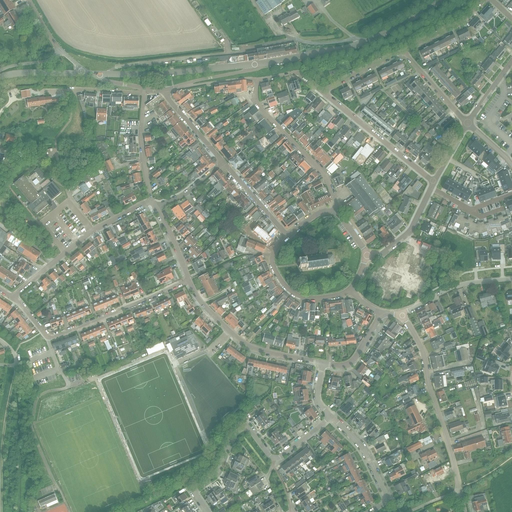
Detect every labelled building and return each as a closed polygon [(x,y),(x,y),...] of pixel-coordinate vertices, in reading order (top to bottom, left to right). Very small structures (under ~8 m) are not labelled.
[(10,0),(0,0),(0,8),(1,10),(12,3),(10,0)] [(259,0),(256,3),(265,15),(285,0),(259,0)] [(12,3),(1,10),(4,15),(15,8),(12,3)] [(318,11),(312,4),(307,8),(312,15),(318,11)] [(491,13),(493,11),(487,6),(481,13),(483,16),(481,18),(486,23),(488,20),(493,15),(491,13)] [(283,25),(287,23),(289,22),(288,22),(290,21),(299,17),(295,11),(294,8),(289,10),(290,13),(287,15),(287,14),(279,18),(283,25)] [(12,27),(20,22),(13,11),(5,16),(8,20),(4,23),(6,27),(10,24),(12,27)] [(469,28),(474,34),(476,32),(475,31),(482,23),(476,18),(469,25),(471,26),(469,28)] [(474,34),(469,28),(467,30),(466,29),(457,33),(460,40),(469,36),(470,37),(474,34)] [(448,38),(451,44),(457,42),(453,35),(448,38)] [(445,47),(451,44),(448,38),(442,40),(445,47)] [(440,50),(445,47),(442,40),(437,43),(440,50)] [(495,51),(491,56),(496,60),(497,58),(499,60),(502,57),(501,56),(506,50),(505,49),(507,47),(501,42),(499,44),(502,47),(497,53),(495,51)] [(295,43),(283,45),(285,55),(297,53),(295,46),(295,43)] [(434,53),(440,50),(437,43),(431,46),(434,53)] [(426,49),(429,55),(434,53),(431,46),(426,49)] [(273,47),(265,48),(267,58),(274,57),(273,53),(274,53),(273,47)] [(267,58),(265,48),(257,50),(257,53),(248,55),(247,55),(231,57),(231,56),(219,57),(219,62),(228,61),(228,62),(228,63),(245,61),(258,59),(259,60),(267,58)] [(429,55),(426,49),(420,51),(423,58),(429,55)] [(488,59),(480,68),(483,70),(488,74),(490,71),(490,70),(495,64),(493,63),(495,61),(490,56),(488,59)] [(400,61),(395,64),(398,70),(403,68),(400,61)] [(392,73),(398,70),(395,64),(389,67),(392,73)] [(431,71),(435,76),(440,71),(436,66),(431,71)] [(384,69),(387,76),(392,73),(389,67),(384,69)] [(387,76),(384,69),(378,72),(381,79),(387,76)] [(477,74),(473,79),(470,82),(476,88),(479,84),(478,84),(483,78),(482,77),(484,75),(478,70),(475,73),(477,74)] [(439,80),(444,75),(440,71),(435,76),(439,80)] [(375,74),(369,77),(372,83),(378,81),(375,74)] [(444,75),(439,80),(443,85),(448,80),(444,75)] [(363,79),(367,86),(372,83),(369,77),(363,79)] [(408,88),(411,92),(413,89),(420,83),(417,80),(415,81),(412,78),(405,85),(408,88)] [(361,89),(367,86),(363,79),(358,82),(361,89)] [(288,84),(292,99),(296,98),(294,91),(295,91),(296,92),(298,91),(299,90),(300,90),(297,80),(291,82),(291,83),(288,84)] [(447,89),(452,85),(448,80),(443,85),(447,89)] [(246,81),(227,83),(228,89),(228,93),(237,92),(237,93),(241,92),(247,92),(247,87),(246,81)] [(361,89),(358,82),(352,85),(356,92),(361,89)] [(269,83),(261,85),(262,92),(270,90),(271,90),(269,83)] [(413,89),(411,91),(414,95),(417,93),(423,87),(420,83),(413,89)] [(222,84),(214,85),(215,93),(220,93),(220,90),(223,90),(222,86),(223,86),(222,84)] [(452,85),(447,89),(451,94),(456,89),(452,85)] [(353,97),(356,96),(353,90),(350,91),(348,87),(340,91),(343,98),(349,95),(349,97),(352,95),(353,97)] [(420,96),(426,90),(423,87),(417,93),(420,96)] [(466,99),(470,95),(471,95),(474,92),(473,91),(474,89),(471,87),(460,97),(462,99),(458,102),(463,107),(468,101),(466,99)] [(456,89),(451,94),(455,99),(460,94),(456,89)] [(191,99),(195,96),(193,95),(192,96),(188,91),(185,94),(181,90),(179,92),(178,91),(172,96),(180,105),(188,99),(190,97),(191,99)] [(426,90),(420,96),(423,100),(429,94),(426,90)] [(103,101),(111,101),(111,98),(111,94),(111,92),(102,92),(102,98),(103,98),(103,101)] [(287,103),(290,102),(286,92),(276,95),(279,104),(287,102),(287,103)] [(95,100),(96,95),(85,93),(84,99),(86,99),(85,102),(94,103),(95,103),(95,100)] [(310,93),(306,98),(311,102),(315,97),(310,93)] [(122,94),(111,94),(111,98),(113,98),(113,102),(111,102),(111,107),(115,107),(115,102),(120,102),(120,103),(122,103),(122,94)] [(223,100),(225,102),(235,97),(233,94),(223,100)] [(423,100),(426,103),(433,98),(429,94),(423,100)] [(150,112),(164,101),(160,96),(146,106),(150,112)] [(52,103),(60,102),(60,98),(52,99),(51,97),(44,98),(27,100),(28,108),(45,105),(45,104),(52,103)] [(237,97),(230,100),(234,106),(240,102),(237,97)] [(138,106),(138,98),(124,98),(124,105),(134,106),(134,108),(137,108),(137,106),(138,106)] [(426,103),(429,107),(436,101),(433,98),(426,103)] [(320,111),(325,105),(318,99),(313,105),(311,103),(307,109),(309,111),(312,107),(314,109),(316,108),(320,111)] [(187,112),(196,106),(195,104),(193,105),(190,100),(189,100),(181,105),(187,112)] [(159,117),(166,112),(170,109),(164,101),(150,112),(153,109),(159,117)] [(429,107),(432,111),(439,105),(436,101),(429,107)] [(195,109),(187,114),(194,120),(199,116),(198,115),(204,113),(202,111),(205,109),(204,107),(203,105),(195,109)] [(432,111),(436,114),(442,108),(439,105),(432,111)] [(249,112),(256,121),(262,116),(255,107),(249,112)] [(366,117),(370,111),(365,107),(361,113),(366,117)] [(292,111),(287,114),(289,117),(289,116),(293,121),(294,121),(296,120),(300,115),(303,113),(297,108),(292,111)] [(445,112),(442,108),(436,114),(439,118),(445,112)] [(106,121),(106,110),(97,109),(96,121),(106,121)] [(165,117),(167,121),(175,115),(172,110),(166,113),(166,112),(159,117),(161,120),(165,117)] [(317,122),(320,124),(321,122),(325,125),(333,117),(326,111),(321,117),(319,116),(313,122),(316,124),(317,122)] [(370,120),(374,115),(370,111),(366,117),(370,120)] [(251,125),(256,121),(249,112),(244,116),(251,125)] [(282,123),(289,117),(287,114),(280,121),(282,123)] [(173,128),(178,124),(181,122),(175,115),(167,121),(163,124),(166,128),(171,124),(173,127),(172,127),(173,128)] [(374,115),(370,120),(375,124),(379,119),(374,115)] [(201,116),(195,121),(200,128),(207,123),(201,116)] [(289,117),(282,123),(286,127),(289,124),(293,121),(289,116),(289,117)] [(339,128),(342,124),(344,121),(339,117),(332,124),(330,123),(327,126),(331,130),(335,125),(339,128)] [(448,129),(453,124),(455,122),(450,117),(443,123),(442,122),(440,124),(442,127),(444,125),(448,129)] [(266,136),(273,130),(263,119),(258,123),(265,132),(266,133),(265,135),(266,136)] [(379,128),(382,124),(384,122),(379,119),(375,124),(379,128)] [(206,135),(209,139),(215,134),(218,132),(216,130),(217,129),(218,130),(223,126),(222,125),(222,124),(224,127),(229,124),(226,120),(219,125),(215,128),(213,129),(206,135)] [(298,126),(297,124),(296,124),(298,122),(296,120),(287,128),(291,133),(298,126)] [(159,126),(157,124),(155,121),(147,126),(151,131),(159,126)] [(189,131),(183,124),(181,122),(178,124),(173,128),(169,130),(175,138),(178,138),(180,136),(181,137),(189,131)] [(208,123),(201,129),(206,135),(213,129),(215,128),(214,127),(210,122),(208,123)] [(382,124),(379,128),(384,132),(389,126),(384,122),(382,124)] [(418,132),(422,127),(419,125),(413,132),(415,134),(418,132)] [(389,126),(384,132),(389,135),(393,130),(389,126)] [(347,139),(352,133),(346,127),(341,133),(339,131),(336,135),(330,142),(333,145),(339,138),(341,139),(342,137),(344,139),(345,137),(347,139)] [(296,130),(292,134),(299,141),(303,137),(304,135),(301,132),(299,134),(296,130)] [(273,131),(265,138),(271,144),(279,137),(273,131)] [(180,146),(192,136),(189,132),(182,137),(183,140),(178,143),(180,146)] [(397,132),(392,138),(397,143),(402,137),(404,134),(401,132),(400,134),(397,132)] [(150,141),(156,138),(153,133),(150,135),(145,136),(145,142),(150,141)] [(352,137),(347,143),(350,146),(353,142),(355,143),(354,144),(357,146),(359,146),(360,144),(365,138),(359,133),(354,139),(352,137)] [(215,134),(209,139),(215,146),(222,140),(223,139),(219,135),(217,137),(215,134)] [(402,137),(397,143),(403,147),(407,141),(404,138),(406,136),(404,134),(402,137)] [(7,135),(5,141),(11,143),(15,144),(17,137),(13,136),(7,135)] [(127,146),(136,145),(135,137),(132,138),(132,135),(124,135),(124,139),(127,138),(127,146)] [(303,137),(299,141),(305,147),(309,143),(307,141),(309,140),(304,135),(303,137)] [(188,147),(195,141),(196,140),(192,136),(180,146),(182,148),(187,144),(188,146),(188,147)] [(282,136),(275,142),(278,146),(285,140),(282,136)] [(215,146),(220,151),(228,144),(232,141),(230,139),(225,143),(222,140),(215,146)] [(313,155),(319,148),(324,144),(321,141),(320,139),(314,145),(312,147),(310,145),(306,148),(313,155)] [(472,153),(473,154),(480,145),(475,141),(474,142),(470,140),(466,147),(468,149),(469,149),(473,153),(472,153)] [(187,153),(185,154),(185,155),(186,157),(187,157),(188,156),(200,146),(195,141),(188,147),(190,150),(187,153)] [(287,141),(278,149),(281,153),(286,149),(290,153),(290,154),(295,150),(287,141)] [(411,143),(406,149),(411,153),(416,148),(418,145),(416,143),(413,146),(411,143)] [(220,151),(229,162),(237,155),(237,156),(240,152),(241,152),(240,150),(236,153),(228,144),(220,151)] [(368,156),(373,150),(367,144),(360,152),(363,154),(364,153),(368,156)] [(136,145),(127,146),(125,146),(125,149),(128,149),(129,153),(136,153),(136,145)] [(416,148),(411,153),(416,158),(421,152),(418,150),(421,147),(418,145),(416,148)] [(473,154),(480,160),(486,153),(484,151),(485,150),(480,145),(473,154)] [(200,146),(188,156),(189,158),(190,157),(194,162),(198,159),(206,153),(200,146)] [(426,157),(431,151),(433,149),(429,146),(424,152),(426,154),(420,161),(426,165),(430,160),(426,157)] [(319,148),(313,155),(324,166),(331,160),(329,158),(328,158),(323,152),(319,148)] [(380,161),(385,154),(380,150),(374,157),(372,155),(365,163),(368,165),(372,160),(374,162),(377,159),(380,161)] [(240,173),(249,166),(246,162),(248,161),(240,152),(237,156),(237,155),(229,162),(235,170),(236,169),(240,173)] [(289,164),(290,165),(299,157),(295,153),(289,159),(291,162),(289,164)] [(335,158),(332,162),(333,162),(335,165),(343,157),(340,153),(335,158)] [(486,153),(480,160),(483,163),(483,162),(488,166),(495,158),(490,154),(489,155),(486,153)] [(192,181),(199,177),(215,164),(206,154),(199,160),(202,164),(187,176),(192,181)] [(299,157),(290,165),(292,167),(294,165),(296,167),(303,161),(299,157)] [(495,158),(488,166),(493,170),(492,171),(495,173),(502,168),(498,164),(499,163),(495,158)] [(108,172),(114,170),(109,160),(104,163),(108,172)] [(304,161),(298,166),(302,170),(299,173),(302,176),(305,173),(310,168),(304,161)] [(387,172),(392,165),(387,161),(381,168),(379,166),(375,171),(374,172),(377,174),(377,173),(379,174),(381,171),(383,169),(387,172)] [(249,166),(240,173),(244,178),(251,171),(249,169),(254,164),(253,162),(249,166)] [(328,171),(335,165),(333,162),(326,169),(328,171)] [(135,171),(140,171),(139,163),(134,164),(131,165),(132,170),(135,170),(135,171)] [(398,177),(404,170),(399,165),(393,172),(391,171),(387,175),(391,179),(393,176),(396,179),(398,176),(398,177)] [(252,187),(263,177),(262,176),(260,178),(258,176),(262,172),(258,167),(250,175),(250,174),(245,179),(252,187)] [(46,177),(38,168),(34,171),(42,180),(46,177)] [(157,170),(151,175),(154,179),(160,174),(159,172),(161,171),(159,168),(157,170)] [(218,183),(225,176),(219,169),(212,176),(218,183)] [(307,182),(309,180),(311,182),(318,176),(314,171),(305,180),(307,182)] [(352,180),(360,174),(358,171),(350,177),(352,180)] [(497,175),(500,181),(509,177),(507,171),(497,175)] [(134,184),(141,182),(139,173),(129,176),(130,178),(133,177),(134,184)] [(18,180),(13,184),(17,188),(30,203),(29,204),(30,205),(28,206),(32,211),(33,210),(37,215),(48,205),(47,203),(51,200),(52,201),(61,193),(52,182),(38,194),(25,179),(26,178),(23,175),(20,178),(19,178),(20,180),(18,181),(18,180)] [(352,197),(344,203),(354,215),(363,208),(369,215),(374,211),(376,214),(379,211),(385,207),(383,204),(361,175),(346,186),(355,198),(354,199),(352,197)] [(214,188),(207,195),(209,198),(213,193),(216,196),(221,191),(222,192),(225,189),(232,184),(225,176),(218,183),(213,187),(214,188)] [(336,188),(344,184),(340,176),(332,180),(336,188)] [(392,188),(397,191),(400,188),(403,190),(411,180),(405,176),(400,183),(397,181),(394,186),(392,188)] [(83,178),(75,184),(77,186),(79,189),(80,188),(84,194),(85,193),(87,197),(92,193),(89,190),(88,189),(91,187),(88,182),(90,181),(87,177),(83,179),(83,178)] [(161,177),(156,180),(160,185),(164,182),(161,177)] [(252,187),(258,194),(269,184),(265,179),(263,177),(252,187)] [(509,177),(500,181),(502,186),(511,183),(509,177)] [(447,191),(452,182),(447,179),(442,188),(447,191)] [(417,192),(423,185),(418,180),(412,187),(410,185),(403,193),(406,195),(407,193),(410,195),(411,193),(412,194),(415,190),(417,192)] [(323,187),(320,181),(312,185),(315,191),(323,187)] [(457,185),(452,182),(447,191),(452,194),(457,185)] [(511,185),(511,183),(502,186),(500,187),(500,188),(502,188),(504,192),(511,189),(511,185)] [(225,189),(222,192),(224,194),(227,191),(229,194),(222,200),(223,201),(230,195),(236,189),(232,184),(225,189)] [(269,184),(258,194),(263,200),(272,193),(271,192),(273,189),(269,184)] [(462,187),(457,185),(452,194),(457,196),(462,187)] [(466,190),(462,187),(457,196),(462,199),(466,190)] [(492,187),(487,189),(490,199),(496,197),(492,187)] [(122,191),(124,195),(119,198),(121,203),(123,202),(125,205),(136,199),(130,188),(122,191)] [(238,204),(245,197),(236,189),(230,195),(235,200),(235,201),(238,204)] [(490,199),(487,189),(482,191),(485,200),(490,199)] [(71,195),(74,200),(82,196),(79,190),(71,195)] [(312,210),(318,207),(310,190),(300,195),(304,203),(307,202),(312,210)] [(471,193),(466,190),(462,199),(467,201),(471,193)] [(485,200),(482,191),(477,193),(480,202),(485,200)] [(86,197),(81,201),(83,204),(89,200),(95,196),(93,193),(92,193),(87,197),(86,197)] [(198,203),(205,197),(203,195),(196,202),(198,204),(198,203)] [(271,195),(264,201),(269,208),(279,201),(280,201),(282,199),(279,195),(275,198),(274,199),(271,195)] [(329,195),(315,201),(318,207),(324,204),(323,204),(331,200),(329,195)] [(410,203),(411,200),(404,196),(403,199),(406,201),(400,212),(406,214),(408,211),(407,210),(411,203),(410,203)] [(254,206),(245,197),(238,204),(243,209),(243,210),(246,213),(254,206)] [(279,201),(269,208),(272,212),(280,206),(286,202),(283,198),(280,201),(279,201)] [(188,213),(193,210),(192,207),(187,201),(179,207),(178,205),(172,210),(179,220),(185,216),(187,214),(188,216),(190,215),(188,213)] [(304,213),(309,209),(302,201),(298,204),(304,213)] [(80,206),(87,215),(91,211),(87,205),(88,205),(86,202),(80,206)] [(200,214),(201,214),(205,210),(198,203),(198,204),(194,207),(197,210),(200,214)] [(444,208),(441,207),(434,204),(433,207),(432,206),(429,213),(428,216),(435,219),(438,213),(441,214),(444,208)] [(273,212),(276,217),(281,214),(280,213),(285,210),(282,205),(273,212)] [(96,209),(100,218),(108,213),(105,208),(103,206),(100,207),(97,209),(96,209)] [(247,213),(243,216),(245,218),(249,215),(251,217),(258,210),(254,206),(247,213)] [(276,217),(280,222),(286,218),(283,214),(284,213),(284,214),(289,210),(287,208),(285,210),(280,213),(281,214),(276,217)] [(92,222),(100,218),(96,209),(91,211),(87,215),(89,216),(92,222)] [(292,210),(291,211),(293,215),(294,214),(298,220),(304,215),(300,209),(296,212),(294,209),(292,210)] [(205,210),(201,214),(206,219),(210,215),(205,210)] [(263,215),(258,210),(251,217),(256,222),(263,215)] [(134,225),(146,218),(144,213),(136,217),(138,220),(133,223),(134,225)] [(393,219),(386,224),(388,226),(390,228),(394,233),(397,230),(397,229),(403,225),(401,222),(400,221),(402,219),(397,213),(395,215),(396,216),(393,219)] [(450,228),(451,225),(454,226),(455,223),(460,225),(458,228),(459,228),(464,216),(460,213),(458,216),(454,214),(449,224),(448,227),(450,228)] [(502,215),(497,217),(502,230),(501,227),(505,225),(507,228),(511,227),(509,219),(508,216),(507,216),(503,218),(502,215)] [(271,223),(270,223),(264,216),(260,220),(263,223),(261,225),(259,223),(257,225),(257,226),(262,229),(264,231),(271,223)] [(286,218),(280,222),(286,229),(296,221),(293,217),(290,219),(288,216),(286,218)] [(464,216),(459,228),(463,230),(465,227),(469,229),(467,232),(468,233),(474,220),(469,217),(467,220),(464,218),(465,216),(464,216)] [(247,230),(255,221),(250,217),(242,226),(247,230)] [(493,218),(488,220),(493,233),(491,230),(496,228),(497,232),(499,231),(500,234),(503,233),(502,230),(497,217),(498,220),(494,221),(493,218)] [(140,224),(142,227),(149,223),(146,218),(134,225),(135,227),(140,224)] [(356,225),(365,237),(373,231),(364,219),(356,225)] [(474,220),(468,233),(466,235),(468,236),(469,233),(472,235),(474,231),(480,234),(480,223),(478,222),(477,224),(473,222),(474,220)] [(488,235),(490,235),(491,237),(494,236),(493,233),(488,220),(487,220),(488,223),(484,224),(483,222),(480,223),(480,234),(487,232),(488,235)] [(180,234),(188,227),(190,225),(188,223),(186,223),(183,226),(180,222),(174,227),(176,229),(180,234)] [(422,227),(420,230),(428,234),(431,236),(432,232),(436,225),(431,222),(429,225),(425,222),(423,227),(422,227)] [(151,228),(149,223),(142,227),(137,230),(138,232),(140,230),(141,233),(144,232),(151,228)] [(271,223),(264,231),(268,235),(274,228),(274,227),(271,223)] [(190,225),(188,227),(180,234),(184,238),(190,233),(191,231),(189,229),(192,226),(190,225)] [(257,226),(252,231),(267,244),(272,238),(268,235),(264,231),(262,229),(257,226)] [(7,234),(6,240),(18,247),(22,242),(11,235),(13,233),(15,230),(12,227),(10,230),(7,234)] [(387,239),(390,236),(383,227),(379,230),(382,233),(379,236),(383,240),(386,238),(387,239)] [(277,231),(274,228),(268,235),(272,238),(277,231)] [(115,241),(114,239),(112,235),(110,231),(104,234),(108,241),(111,240),(112,242),(115,241)] [(147,237),(145,237),(147,241),(148,240),(155,236),(153,231),(145,234),(147,237)] [(373,231),(365,237),(363,238),(368,244),(376,239),(371,232),(373,232),(373,231)] [(187,245),(195,237),(194,236),(193,237),(190,235),(184,241),(186,242),(185,243),(187,245)] [(105,251),(108,250),(100,236),(95,239),(98,246),(101,245),(105,251)] [(155,236),(148,240),(147,241),(144,242),(145,245),(148,244),(148,243),(149,242),(151,245),(158,242),(155,236)] [(194,245),(197,242),(195,240),(196,239),(195,237),(187,245),(189,247),(190,247),(191,248),(194,245)] [(263,253),(265,247),(241,237),(238,245),(245,248),(246,246),(263,253)] [(34,262),(40,253),(23,241),(16,250),(34,262)] [(90,242),(86,246),(94,256),(96,254),(93,250),(95,248),(90,242)] [(406,243),(403,253),(400,252),(396,266),(402,268),(406,254),(409,255),(412,245),(406,243)] [(226,244),(224,245),(229,256),(231,255),(232,255),(233,254),(234,253),(234,252),(231,246),(228,247),(226,244)] [(499,245),(492,245),(492,249),(493,260),(500,260),(500,254),(505,253),(504,244),(499,245)] [(149,253),(154,251),(155,254),(162,250),(159,245),(147,250),(149,253)] [(190,256),(199,248),(198,247),(197,247),(194,245),(191,248),(188,251),(189,253),(188,254),(190,256)] [(92,258),(94,256),(86,246),(81,250),(86,256),(88,254),(92,258)] [(200,249),(199,248),(190,256),(193,258),(194,257),(195,259),(201,252),(199,250),(200,249)] [(222,259),(228,257),(224,250),(221,251),(219,248),(217,249),(222,259)] [(486,250),(476,251),(476,260),(480,260),(480,262),(487,261),(486,250)] [(79,252),(74,256),(80,262),(81,264),(83,266),(84,268),(87,266),(81,259),(84,257),(79,252)] [(159,262),(166,259),(163,253),(156,257),(152,258),(154,261),(157,259),(159,262)] [(215,263),(222,260),(218,253),(211,256),(215,263)] [(318,268),(322,267),(322,268),(324,268),(323,267),(327,267),(327,268),(329,267),(328,265),(334,264),(333,255),(327,256),(327,253),(325,253),(326,255),(322,255),(322,254),(320,254),(321,255),(317,256),(317,255),(316,255),(316,256),(312,256),(312,255),(311,256),(309,257),(307,257),(307,256),(306,256),(306,257),(306,258),(305,258),(305,260),(300,260),(300,259),(299,259),(299,260),(298,261),(298,262),(299,262),(300,264),(300,266),(298,266),(299,268),(300,268),(300,269),(302,269),(301,267),(306,267),(306,268),(307,268),(307,269),(308,269),(308,270),(309,270),(309,269),(313,268),(313,269),(314,269),(314,268),(317,268),(318,269),(319,269),(318,268)] [(253,256),(247,256),(249,260),(250,262),(252,261),(253,262),(255,261),(257,264),(265,261),(263,255),(262,255),(260,257),(259,255),(254,257),(253,256)] [(81,264),(80,262),(74,256),(69,259),(76,267),(78,265),(78,266),(81,264)] [(12,266),(9,271),(16,275),(17,273),(22,276),(25,271),(27,272),(30,267),(28,265),(26,264),(28,261),(24,258),(21,257),(18,262),(20,263),(18,266),(16,264),(14,267),(12,266)] [(201,260),(203,259),(202,257),(193,262),(191,263),(196,273),(205,268),(201,262),(201,260)] [(265,262),(260,264),(261,266),(259,267),(260,271),(263,270),(264,272),(269,270),(265,262)] [(70,276),(75,272),(71,267),(69,269),(64,264),(59,268),(64,274),(67,271),(70,276)] [(0,266),(0,276),(8,283),(8,284),(11,286),(17,277),(0,266)] [(407,267),(393,274),(376,268),(374,278),(371,285),(395,294),(415,282),(408,268),(407,267)] [(170,268),(163,271),(168,281),(171,280),(170,280),(173,278),(170,272),(172,271),(170,268)] [(166,282),(168,281),(163,271),(162,272),(159,273),(160,274),(156,276),(161,285),(166,282)] [(265,280),(272,276),(269,271),(260,275),(263,280),(265,280)] [(54,272),(49,276),(54,282),(56,284),(58,282),(60,284),(65,280),(61,275),(59,277),(57,275),(54,272)] [(221,276),(224,283),(232,279),(228,272),(221,276)] [(207,273),(199,278),(202,284),(212,279),(213,278),(213,279),(216,278),(221,276),(220,273),(212,277),(212,275),(209,277),(207,273)] [(264,281),(261,283),(263,287),(266,286),(267,285),(275,281),(272,276),(265,280),(263,280),(264,281)] [(54,290),(57,287),(52,282),(51,283),(49,280),(47,278),(42,282),(43,284),(40,286),(44,291),(47,288),(49,289),(51,287),(54,290)] [(212,279),(202,284),(209,297),(219,292),(212,279)] [(269,288),(266,290),(268,292),(270,290),(271,290),(273,289),(278,286),(275,281),(267,285),(269,288)] [(132,286),(128,287),(132,297),(139,294),(134,282),(131,284),(132,286)] [(248,282),(242,285),(245,291),(249,288),(251,288),(248,282)] [(271,290),(268,293),(271,296),(274,293),(277,296),(279,294),(279,295),(283,291),(278,286),(273,289),(271,290)] [(132,297),(128,287),(125,289),(124,287),(120,288),(125,300),(132,297)] [(242,287),(235,291),(237,295),(238,297),(240,300),(243,298),(242,295),(245,293),(242,287)] [(188,313),(194,310),(191,305),(187,299),(187,298),(184,291),(174,296),(178,303),(183,300),(186,305),(184,306),(186,309),(188,313)] [(238,297),(237,295),(235,291),(228,295),(231,301),(238,297)] [(285,301),(289,296),(284,292),(274,303),(277,306),(283,299),(285,301)] [(490,292),(478,296),(481,304),(488,302),(489,305),(496,303),(494,294),(491,295),(490,292)] [(110,298),(113,304),(119,302),(116,295),(110,298)] [(219,304),(228,299),(226,295),(213,302),(210,305),(215,311),(216,311),(221,316),(225,311),(219,304)] [(292,305),(295,300),(289,296),(286,301),(287,302),(285,304),(283,307),(284,308),(285,307),(289,309),(292,305)] [(455,305),(449,307),(452,315),(454,318),(461,315),(460,312),(464,310),(462,307),(464,306),(460,297),(453,299),(455,305)] [(110,298),(104,300),(107,307),(113,304),(110,298)] [(172,299),(169,300),(168,299),(160,302),(163,308),(168,306),(168,305),(170,304),(171,305),(174,304),(172,299)] [(101,309),(107,307),(104,300),(98,302),(101,309)] [(295,300),(292,305),(290,308),(292,309),(290,314),(295,317),(297,311),(296,310),(300,304),(295,300)] [(344,300),(329,302),(330,312),(340,310),(341,315),(341,319),(348,318),(347,314),(346,314),(345,301),(344,300)] [(348,313),(354,311),(351,300),(346,301),(348,313)] [(95,312),(101,309),(98,302),(92,305),(95,312)] [(158,311),(163,308),(160,302),(153,306),(155,311),(158,310),(158,311)] [(6,304),(3,310),(5,311),(4,312),(5,313),(4,315),(6,316),(8,313),(12,307),(6,304)] [(320,312),(315,311),(315,304),(310,304),(309,321),(314,321),(314,316),(319,316),(320,312)] [(89,306),(83,309),(85,315),(91,313),(89,306)] [(151,307),(143,310),(145,316),(151,314),(150,313),(153,312),(151,307)] [(418,317),(426,313),(424,307),(416,311),(418,317)] [(470,307),(465,309),(470,320),(475,318),(470,307)] [(358,308),(356,313),(356,317),(357,317),(361,319),(363,315),(364,312),(365,312),(358,308)] [(80,318),(85,315),(83,309),(77,311),(80,318)] [(12,316),(15,320),(20,316),(15,310),(11,314),(7,317),(9,319),(11,318),(10,317),(12,316)] [(140,318),(145,316),(143,310),(135,313),(137,318),(139,317),(140,318)] [(77,311),(71,313),(74,320),(80,318),(77,311)] [(50,312),(47,312),(49,321),(51,328),(58,326),(56,319),(54,315),(51,316),(50,312)] [(369,315),(364,312),(363,315),(365,316),(360,324),(363,325),(365,322),(368,323),(372,316),(371,316),(371,315),(369,314),(369,315)] [(68,322),(74,320),(71,313),(65,316),(68,322)] [(230,313),(224,319),(234,329),(237,326),(241,329),(245,325),(240,320),(238,322),(230,313)] [(421,322),(429,318),(432,317),(431,314),(428,316),(426,313),(418,317),(421,322)] [(131,314),(125,317),(128,323),(134,321),(131,314)] [(15,327),(19,325),(24,321),(20,316),(15,320),(18,323),(17,324),(16,323),(14,325),(15,327)] [(62,317),(56,319),(58,326),(64,324),(62,317)] [(119,319),(122,326),(128,323),(125,317),(119,319)] [(199,317),(194,323),(197,326),(195,328),(199,331),(200,329),(206,335),(212,329),(199,317)] [(424,328),(431,324),(429,318),(421,322),(424,328)] [(116,328),(122,326),(119,319),(114,321),(116,328)] [(431,324),(424,328),(426,333),(428,332),(431,338),(437,336),(434,330),(433,328),(441,325),(439,320),(438,321),(436,322),(434,322),(431,324)] [(20,326),(23,330),(27,326),(24,321),(19,325),(15,327),(17,329),(19,328),(18,327),(20,326)] [(110,330),(116,328),(114,321),(108,324),(110,330)] [(482,321),(478,323),(480,328),(483,336),(488,334),(485,326),(482,321)] [(396,332),(400,326),(394,322),(385,333),(394,339),(398,333),(396,332)] [(104,325),(98,328),(101,334),(107,332),(104,325)] [(23,337),(27,335),(32,331),(27,326),(23,330),(26,334),(25,334),(24,334),(22,335),(23,337)] [(98,328),(92,330),(95,337),(101,334),(98,328)] [(89,339),(95,337),(92,330),(86,332),(89,339)] [(168,341),(166,342),(167,343),(168,344),(170,343),(173,351),(172,351),(175,357),(175,356),(177,360),(186,356),(198,350),(197,348),(199,348),(197,343),(192,334),(191,335),(189,331),(185,333),(186,337),(177,341),(175,338),(169,341),(168,341)] [(83,341),(89,339),(86,332),(80,335),(83,341)] [(263,342),(282,347),(283,342),(281,341),(282,338),(265,334),(263,342)] [(287,341),(286,346),(290,347),(290,348),(294,349),(295,346),(298,347),(300,340),(292,339),(293,336),(291,335),(288,335),(287,341)] [(346,336),(346,339),(346,345),(356,344),(355,338),(354,338),(353,335),(346,336)] [(383,346),(389,338),(384,335),(375,347),(379,351),(381,352),(385,347),(383,346)] [(76,336),(70,338),(74,350),(77,349),(75,344),(79,343),(76,336)] [(328,346),(336,345),(336,339),(335,339),(335,340),(333,340),(332,337),(325,337),(325,346),(328,346)] [(70,338),(64,341),(67,347),(70,346),(72,351),(74,350),(70,338)] [(436,341),(431,343),(435,350),(439,348),(438,346),(441,345),(440,345),(444,343),(441,338),(436,341)] [(61,349),(67,347),(64,341),(59,343),(61,349)] [(163,342),(146,349),(148,355),(165,348),(163,342)] [(446,350),(452,348),(452,347),(450,343),(450,342),(443,344),(446,350)] [(61,349),(59,343),(53,345),(55,351),(58,350),(59,353),(59,352),(60,355),(63,355),(62,351),(61,349)] [(496,354),(505,361),(510,355),(507,353),(511,348),(505,343),(501,348),(496,354)] [(226,351),(231,355),(235,350),(230,346),(226,351)] [(405,356),(405,357),(414,352),(412,347),(405,350),(406,353),(404,354),(405,356)] [(459,350),(459,352),(461,361),(468,360),(466,348),(459,350)] [(231,355),(237,359),(240,354),(235,350),(231,355)] [(375,361),(376,361),(381,355),(373,350),(369,356),(375,361)] [(409,361),(417,358),(414,352),(405,357),(407,360),(408,359),(409,361)] [(246,358),(240,354),(237,359),(242,363),(246,358)] [(376,361),(375,361),(369,356),(364,362),(371,368),(376,361)] [(439,356),(431,358),(433,370),(442,368),(445,367),(443,358),(440,359),(439,356)] [(391,358),(386,364),(389,367),(394,361),(391,358)] [(247,365),(247,367),(250,368),(248,374),(252,375),(252,373),(254,367),(255,361),(248,359),(247,365)] [(485,369),(483,372),(490,374),(491,371),(497,374),(499,367),(494,365),(495,362),(489,360),(488,362),(487,362),(485,367),(484,367),(485,367),(484,369),(485,369)] [(409,369),(407,370),(408,373),(411,372),(418,369),(415,362),(410,364),(411,366),(408,367),(409,369)] [(368,369),(362,365),(357,371),(363,376),(368,369)] [(281,367),(280,372),(279,375),(277,383),(281,384),(283,373),(286,374),(287,368),(281,367)] [(79,377),(82,377),(79,370),(74,371),(74,372),(65,375),(67,380),(75,377),(75,376),(78,375),(79,377)] [(398,382),(398,383),(404,381),(405,381),(406,382),(407,382),(407,381),(409,380),(410,384),(418,380),(416,374),(410,376),(409,374),(400,378),(398,378),(398,379),(398,380),(398,381),(398,382)] [(310,383),(311,378),(303,376),(302,379),(301,379),(298,380),(298,383),(306,385),(306,382),(310,383)] [(351,389),(358,388),(357,381),(353,382),(351,376),(344,377),(346,387),(351,386),(351,389)] [(436,388),(444,387),(442,376),(435,377),(436,388)] [(340,391),(342,378),(339,378),(339,379),(332,378),(331,386),(337,387),(336,390),(340,391)] [(494,384),(494,390),(502,390),(502,386),(502,380),(494,380),(491,380),(491,384),(494,384)] [(408,395),(402,398),(403,400),(409,397),(409,396),(414,394),(419,392),(416,385),(406,389),(408,393),(407,394),(408,395)] [(294,397),(308,395),(307,390),(303,390),(303,387),(294,388),(295,397),(294,397)] [(440,403),(447,401),(443,391),(436,393),(440,403)] [(308,395),(294,397),(295,400),(298,400),(298,405),(308,404),(307,401),(309,401),(308,395)] [(506,406),(507,406),(505,396),(494,398),(495,401),(497,400),(499,407),(503,406),(503,407),(506,406)] [(347,405),(341,411),(345,414),(347,416),(354,409),(351,406),(355,402),(353,400),(350,397),(344,403),(347,405)] [(421,432),(426,430),(422,422),(423,422),(415,405),(406,409),(410,419),(407,420),(410,427),(406,429),(409,434),(419,429),(421,432)] [(306,407),(298,409),(303,414),(302,415),(306,419),(307,418),(314,412),(311,408),(308,410),(306,407)] [(259,416),(255,419),(259,424),(266,418),(268,417),(266,414),(265,412),(266,411),(264,409),(257,414),(259,416)] [(352,421),(356,425),(363,418),(360,415),(362,414),(362,413),(359,410),(353,415),(356,417),(352,421)] [(455,410),(445,413),(447,419),(457,416),(455,410)] [(314,412),(307,418),(309,419),(307,421),(309,423),(311,422),(318,417),(314,412)] [(508,413),(501,414),(501,413),(495,414),(497,424),(510,421),(508,413)] [(268,421),(266,418),(259,424),(262,428),(266,425),(268,428),(275,422),(273,420),(271,421),(270,420),(268,421)] [(363,418),(356,425),(360,429),(364,425),(366,427),(371,422),(368,419),(367,419),(365,420),(363,418)] [(460,421),(449,425),(452,433),(463,429),(466,427),(464,422),(461,423),(460,421)] [(372,423),(367,429),(369,431),(367,433),(371,438),(373,436),(375,438),(378,434),(377,433),(378,431),(374,427),(375,425),(372,423)] [(272,441),(279,435),(277,432),(279,431),(278,429),(279,428),(277,426),(270,431),(272,433),(268,436),(272,441)] [(498,447),(505,446),(505,445),(504,446),(504,444),(511,442),(511,441),(510,430),(509,430),(509,427),(500,428),(501,432),(502,440),(498,441),(499,446),(498,447)] [(320,441),(322,444),(330,435),(326,431),(321,436),(323,438),(320,441)] [(279,435),(272,441),(275,445),(279,442),(281,445),(288,439),(286,437),(284,438),(283,437),(281,434),(279,435)] [(327,442),(329,444),(335,439),(330,435),(322,444),(324,446),(327,442)] [(383,443),(387,441),(384,435),(376,439),(379,445),(375,447),(378,453),(386,449),(383,443)] [(453,447),(454,453),(464,451),(464,453),(486,446),(485,444),(483,437),(457,444),(457,446),(453,447)] [(328,449),(331,452),(339,443),(335,439),(329,444),(331,446),(328,449)] [(420,442),(406,448),(407,450),(409,453),(422,447),(420,442)] [(338,453),(343,448),(339,443),(331,452),(333,454),(336,451),(338,453)] [(307,448),(303,451),(308,458),(310,456),(312,459),(316,456),(310,449),(309,450),(307,448)] [(428,451),(420,455),(423,461),(428,458),(430,462),(430,463),(428,464),(430,468),(436,465),(434,461),(432,462),(432,461),(438,458),(434,450),(428,452),(428,451)] [(310,460),(308,458),(303,451),(298,454),(306,464),(310,460)] [(381,460),(383,464),(385,462),(388,467),(396,463),(394,459),(400,456),(398,452),(381,460)] [(345,462),(351,459),(349,453),(338,459),(339,461),(343,459),(345,462)] [(298,454),(294,457),(299,464),(302,463),(304,465),(306,464),(298,454)] [(233,461),(246,467),(249,460),(239,455),(238,458),(235,457),(233,461)] [(294,457),(290,461),(297,470),(301,467),(299,464),(294,457)] [(342,467),(343,469),(354,464),(351,459),(345,462),(346,465),(342,467)] [(245,470),(246,467),(233,461),(231,465),(233,466),(232,469),(241,473),(243,469),(245,470)] [(295,472),(297,470),(290,461),(285,464),(291,471),(293,469),(295,472)] [(292,473),(291,471),(285,464),(281,467),(281,468),(279,470),(283,477),(286,483),(290,480),(285,475),(289,472),(290,474),(292,473)] [(349,470),(350,473),(357,470),(354,464),(343,469),(345,472),(349,470)] [(395,472),(389,475),(392,481),(405,474),(401,466),(393,470),(395,472)] [(438,478),(437,476),(444,473),(441,467),(434,470),(435,474),(431,476),(429,478),(431,482),(438,478)] [(347,477),(349,480),(359,475),(357,470),(350,473),(351,475),(347,477)] [(227,474),(225,478),(238,484),(239,481),(237,480),(239,476),(230,472),(229,475),(227,474)] [(356,483),(363,480),(362,480),(359,475),(349,480),(350,483),(354,481),(355,483),(356,483)] [(249,489),(261,481),(259,478),(257,478),(256,476),(247,481),(249,485),(248,486),(249,489)] [(225,478),(223,482),(226,484),(225,486),(226,487),(226,489),(229,491),(230,489),(235,491),(238,484),(225,478)] [(354,487),(355,490),(366,485),(363,480),(356,483),(358,485),(354,487)] [(264,485),(261,481),(249,489),(253,495),(263,490),(261,487),(264,485)] [(407,492),(408,491),(405,485),(404,482),(394,487),(396,490),(397,489),(400,495),(407,492)] [(304,491),(308,488),(305,483),(297,489),(299,491),(295,494),(298,499),(306,494),(304,491)] [(360,491),(362,494),(368,490),(366,485),(355,490),(357,493),(360,491)] [(216,488),(212,490),(220,502),(222,505),(228,500),(226,498),(220,489),(218,490),(216,488)] [(218,504),(220,502),(212,490),(208,493),(209,494),(207,496),(207,497),(210,500),(213,505),(216,502),(218,504)] [(359,498),(360,501),(371,496),(368,490),(362,494),(363,496),(359,498)] [(38,502),(40,507),(57,500),(54,494),(38,502)] [(179,504),(187,498),(184,494),(180,496),(178,494),(172,498),(175,502),(177,501),(179,504)] [(301,503),(304,508),(311,503),(309,500),(312,498),(310,495),(309,494),(303,498),(305,500),(301,503)] [(270,499),(265,502),(267,504),(271,511),(272,511),(277,510),(273,504),(276,502),(272,495),(269,497),(270,499)] [(366,502),(367,505),(374,501),(371,496),(360,501),(362,504),(366,502)] [(483,505),(486,504),(485,500),(484,496),(474,498),(475,502),(473,503),(475,511),(480,510),(480,511),(484,510),(483,505)] [(187,502),(179,507),(181,510),(180,510),(181,511),(180,511),(187,511),(191,510),(189,507),(190,507),(187,502)] [(265,511),(271,511),(267,504),(264,506),(263,503),(261,505),(262,507),(265,511)] [(311,503),(304,508),(306,511),(308,511),(311,510),(312,511),(314,511),(319,509),(316,504),(313,506),(311,503)] [(341,511),(342,511),(347,509),(343,503),(338,506),(341,511)]
